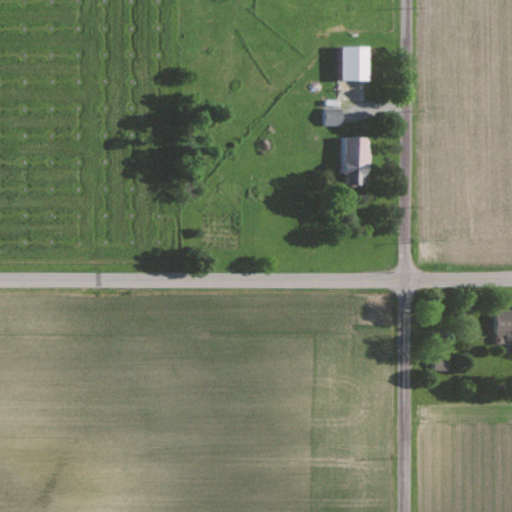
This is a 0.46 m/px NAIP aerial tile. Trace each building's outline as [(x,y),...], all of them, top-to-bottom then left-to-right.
[(329,79),(368,78),(368,63),(361,63),(361,45),(329,46),(329,79)] [(335,107),(316,108),(316,125),(335,125),(335,107)] [(336,173),(336,184),(359,184),(359,137),(331,137),(331,173),(336,173)] [(511,310),(487,309),(486,334),(497,335),(497,340),(511,340),(511,310)] [(440,370),(441,356),(426,355),(426,370),(440,370)]
